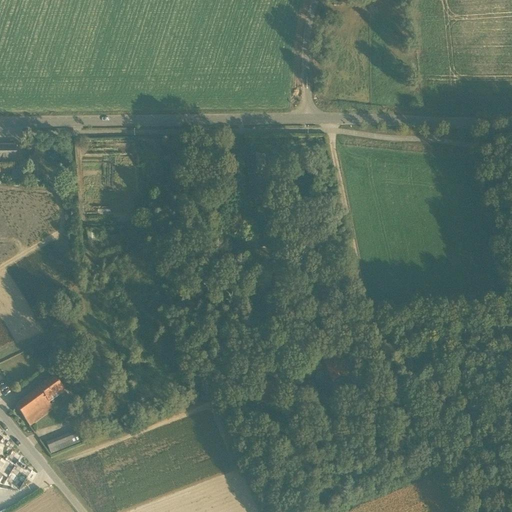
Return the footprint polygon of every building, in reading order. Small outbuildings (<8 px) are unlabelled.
[(0,163),(6,163),(6,161),(16,161),(16,146),(0,145),(0,163)] [(249,176),(266,175),(264,157),(247,158),(249,176)] [(25,166),(16,166),(16,179),(25,179),(25,166)] [(64,179),(74,178),(74,171),(63,171),(64,179)] [(217,244),(229,240),(225,227),(213,231),(217,244)] [(253,250),(267,247),(264,236),(250,239),(253,250)] [(264,277),(265,284),(276,282),(275,275),(264,277)] [(92,361),(100,358),(90,336),(83,339),(92,361)] [(331,381),(342,378),(346,376),(339,356),(324,361),(331,381)] [(40,411),(65,392),(55,378),(39,390),(15,406),(30,427),(44,417),(40,411)] [(265,407),(280,402),(273,382),(258,387),(265,407)] [(319,388),(322,396),(330,394),(327,385),(319,388)] [(286,419),(287,418),(289,423),(294,421),(292,416),(294,415),(291,406),(282,409),(286,419)] [(51,455),(60,451),(87,440),(83,429),(46,444),(51,455)] [(0,481),(14,457),(0,448),(0,481)]
